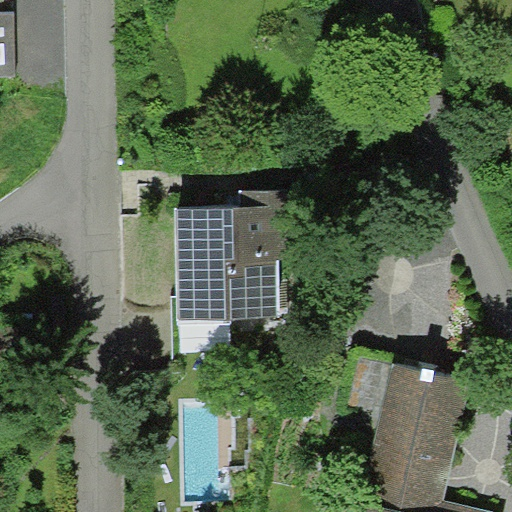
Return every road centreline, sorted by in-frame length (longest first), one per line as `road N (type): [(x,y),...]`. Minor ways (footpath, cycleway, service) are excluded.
road 1 (residential): [(93,167),(97,511)]
road 2 (residential): [(388,0),(420,103),(511,305)]
road 3 (residential): [(91,0),(93,167)]
